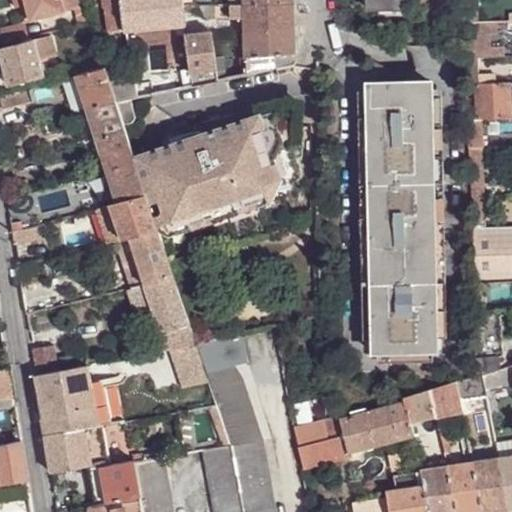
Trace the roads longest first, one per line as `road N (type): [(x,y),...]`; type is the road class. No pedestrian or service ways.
road 1 (residential): [(335,49),(444,73),(455,355),(439,371),(342,373)]
road 2 (residential): [(342,373),(335,49)]
road 3 (residential): [(42,511),(0,256)]
road 4 (unknown): [(316,31),(293,79),(164,118)]
